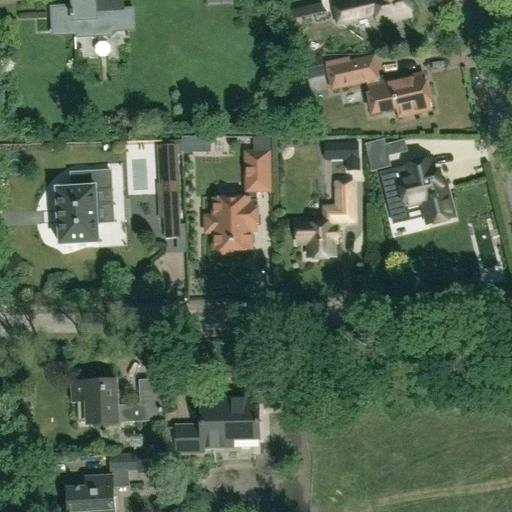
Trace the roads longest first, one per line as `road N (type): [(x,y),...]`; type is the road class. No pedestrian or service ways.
road 1 (residential): [(511,312),(0,324)]
road 2 (residential): [(511,183),(470,0)]
